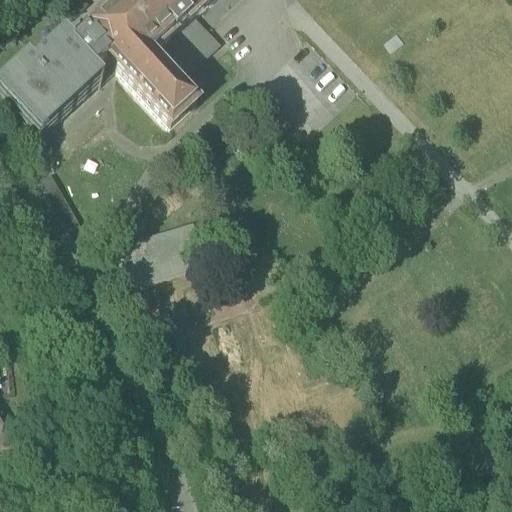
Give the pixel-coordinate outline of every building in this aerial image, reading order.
[(195,108),(175,86),(149,58),(185,24),(191,19),(211,0),(115,0),(81,32),(86,37),(69,52),(61,44),(26,76),(23,73),(0,94),(0,103),(36,143),(98,86),(93,81),(108,67),(169,132),(195,108)] [(60,18),(66,24),(84,7),(78,1),(60,18)] [(197,36),(185,24),(149,58),(175,86),(217,47),(202,31),(197,36)] [(104,272),(98,262),(52,185),(33,196),(79,273),(85,284),(104,272)] [(110,254),(124,296),(204,271),(191,229),(110,254)]
